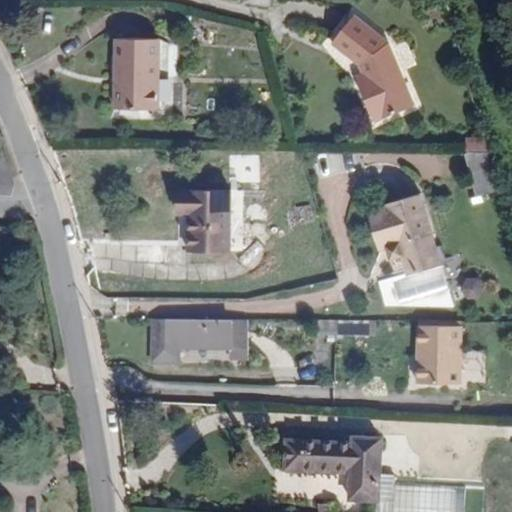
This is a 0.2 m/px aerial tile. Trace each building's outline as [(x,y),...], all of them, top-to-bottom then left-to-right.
[(365,64),(368,64),(371,73),(366,75),(379,110),(418,94),(405,60),(395,64),(391,56),(401,51),(396,37),(394,33),(373,6),(342,28),(363,57),(365,64)] [(157,103),(159,33),(115,32),(113,102),(157,103)] [(462,148),(479,196),(499,189),(483,141),(462,148)] [(230,245),(230,184),(177,184),(177,208),(188,208),(188,245),(230,245)] [(419,189),(387,198),(388,202),(368,208),(379,245),(399,239),(409,268),(380,277),(387,301),(454,299),(419,189)] [(464,277),(463,297),(481,297),(482,277),(464,277)] [(239,314),(149,313),(148,356),(170,356),(171,340),(238,342),(239,314)] [(315,335),(375,334),(375,319),(315,319),(315,335)] [(464,383),(464,320),(421,320),(420,377),(464,383)] [(353,441),(287,438),(285,466),(352,468),(351,498),(379,499),(382,436),(353,435),(353,441)]
